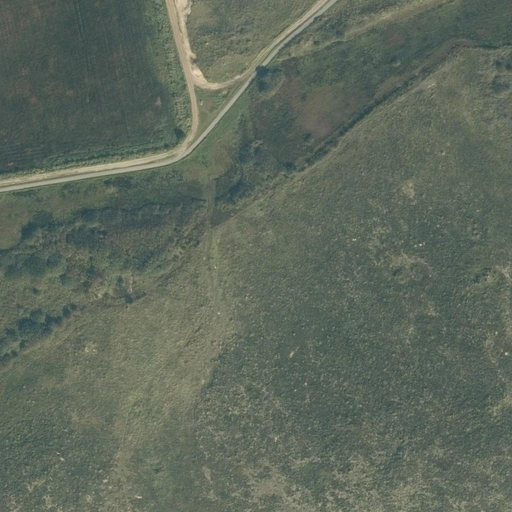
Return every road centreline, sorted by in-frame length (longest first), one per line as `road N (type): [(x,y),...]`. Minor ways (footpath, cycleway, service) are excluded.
road 1 (unknown): [(323,0),(179,151),(0,181)]
road 2 (unknown): [(192,136),(191,86),(169,0)]
